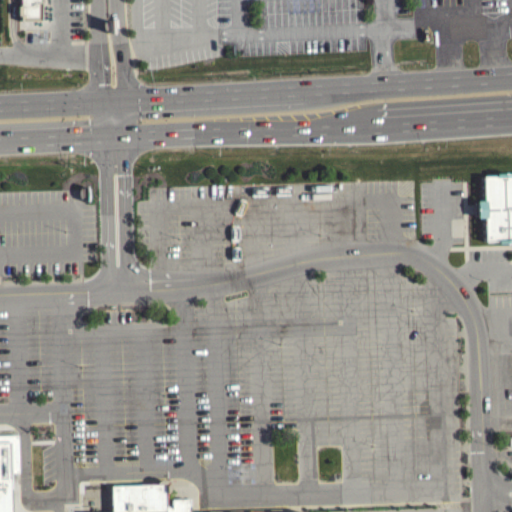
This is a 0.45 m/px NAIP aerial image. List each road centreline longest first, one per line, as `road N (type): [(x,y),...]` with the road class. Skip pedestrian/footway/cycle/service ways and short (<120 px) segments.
road 1 (primary): [(0,141),(511,110)]
road 2 (primary): [(511,78),(0,107)]
